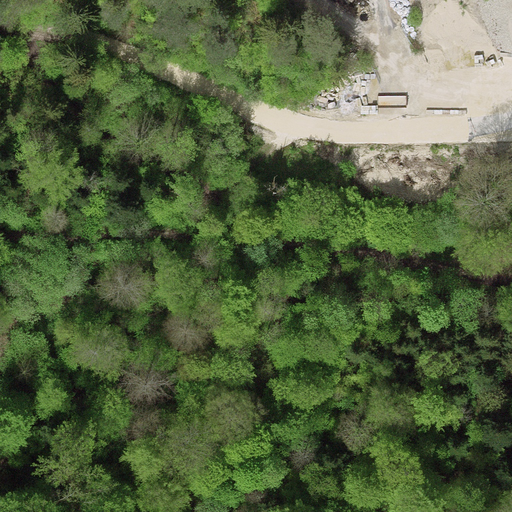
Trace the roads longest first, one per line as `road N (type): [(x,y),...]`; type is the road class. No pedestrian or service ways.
road 1 (track): [(34,33),(86,38),(286,116),(221,207)]
road 2 (track): [(221,207),(234,234),(511,282)]
road 3 (track): [(221,207),(191,177),(69,106),(36,64),(34,33)]
road 4 (track): [(234,234),(0,236)]
road 5 (residential): [(286,116),(511,111)]
